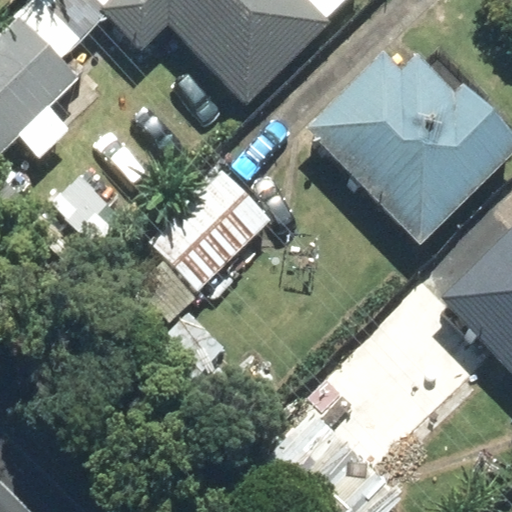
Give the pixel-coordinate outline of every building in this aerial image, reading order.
[(113,0),(88,25),(128,65),(152,41),(231,121),(315,38),(276,0),(113,0)] [(0,156),(65,92),(7,33),(0,39),(0,156)] [(369,72),(292,145),(404,261),(505,164),(446,103),(438,110),(400,72),(383,88),(369,72)] [(138,254),(186,304),(257,236),(209,186),(138,254)] [(427,313),(511,401),(511,237),(509,234),(427,313)]
